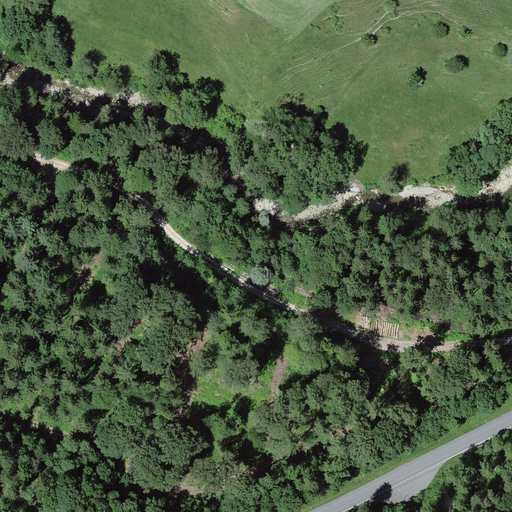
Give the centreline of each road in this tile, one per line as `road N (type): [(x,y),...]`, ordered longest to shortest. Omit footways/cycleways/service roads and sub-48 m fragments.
road 1 (track): [(511,337),(401,350),(351,335),(265,296),(183,243),(133,194),(0,143)]
road 2 (tertiary): [(320,511),(511,415)]
